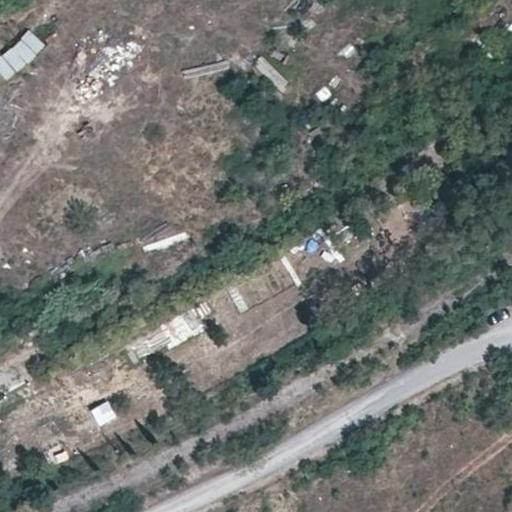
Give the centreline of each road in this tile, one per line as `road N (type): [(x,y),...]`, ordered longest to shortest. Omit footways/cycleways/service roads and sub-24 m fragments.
road 1 (residential): [(511,329),(169,511)]
road 2 (track): [(0,204),(149,82),(217,66)]
